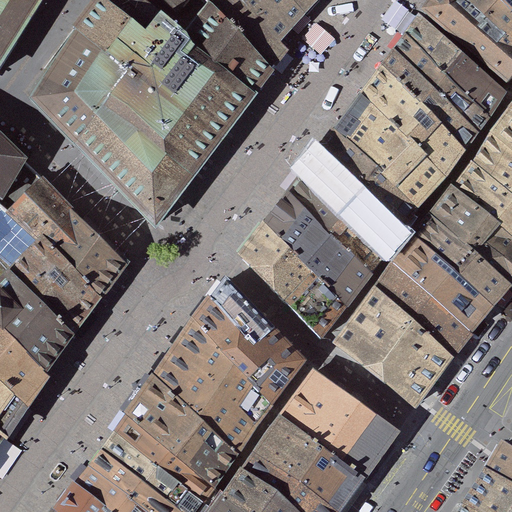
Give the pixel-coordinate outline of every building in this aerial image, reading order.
[(49,0),(0,0),(0,81),(51,0),(49,0)] [(103,0),(96,11),(149,52),(164,31),(126,0),(103,0)] [(167,0),(189,17),(201,0),(167,0)] [(289,49),(231,0),(227,0),(218,14),(289,72),(299,59),(289,49)] [(328,0),(231,0),(289,49),(302,33),(328,0)] [(511,66),(435,0),(416,0),(411,7),(400,22),(499,111),(511,93),(511,66)] [(511,7),(504,0),(459,0),(511,44),(511,7)] [(103,182),(162,240),(200,189),(255,118),(259,113),(209,71),(164,31),(149,52),(96,11),(77,39),(81,42),(30,110),(103,182)] [(239,36),(222,57),(270,99),(289,72),(218,14),(216,18),(239,36)] [(380,45),(483,133),(499,111),(400,22),(386,39),(380,45)] [(363,68),(467,157),(483,133),(380,45),(363,68)] [(215,64),(209,71),(259,113),(264,106),(270,99),(222,57),(215,64)] [(343,95),(449,180),(467,157),(363,68),(347,90),(343,95)] [(321,125),(426,211),(449,180),(343,95),(339,100),(321,125)] [(307,146),(409,233),(426,211),(321,125),(307,146)] [(511,127),(482,165),(511,192),(511,127)] [(291,167),(390,258),(409,233),(307,146),(291,167)] [(465,188),(511,226),(511,192),(482,165),(465,188)] [(1,167),(0,167),(0,203),(18,183),(1,167)] [(277,186),(376,274),(390,258),(291,167),(277,186)] [(0,203),(0,217),(48,260),(72,234),(18,183),(0,203)] [(266,200),(255,214),(309,263),(354,303),(376,274),(277,186),(266,200)] [(424,241),(507,306),(511,300),(511,226),(465,188),(447,212),(424,241)] [(228,249),(279,299),(309,263),(255,214),(228,249)] [(0,262),(5,267),(88,346),(110,318),(48,260),(0,217),(0,262)] [(72,234),(48,260),(110,318),(130,290),(72,234)] [(403,266),(489,329),(507,306),(424,241),(403,266)] [(0,319),(64,377),(88,346),(5,267),(0,262),(0,319)] [(309,263),(279,299),(325,339),(354,303),(309,263)] [(387,287),(471,348),(489,329),(403,266),(387,287)] [(471,348),(387,287),(370,310),(339,350),(422,415),(471,348)] [(201,305),(249,353),(265,337),(213,288),(201,305)] [(185,327),(272,408),(300,371),(265,337),(249,353),(201,305),(185,327)] [(0,377),(40,410),(64,377),(0,319),(0,377)] [(237,456),(272,408),(185,327),(180,335),(148,377),(237,456)] [(0,427),(17,441),(40,410),(0,377),(0,427)] [(123,411),(212,493),(237,456),(148,377),(123,411)] [(314,382),(287,419),(374,482),(400,445),(314,382)] [(110,428),(201,509),(212,493),(123,411),(110,428)] [(287,419),(260,455),(329,511),(353,511),(374,482),(287,419)] [(0,465),(17,441),(0,427),(0,465)] [(94,450),(169,511),(199,511),(201,509),(110,428),(94,450)] [(511,511),(511,442),(505,439),(461,507),(470,511),(511,511)] [(169,511),(94,450),(80,467),(136,511),(169,511)] [(329,511),(260,455),(245,476),(290,511),(329,511)] [(63,490),(90,511),(136,511),(80,467),(63,490)] [(290,511),(245,476),(226,502),(237,511),(290,511)] [(90,511),(63,490),(46,511),(90,511)] [(237,511),(226,502),(218,511),(237,511)]
